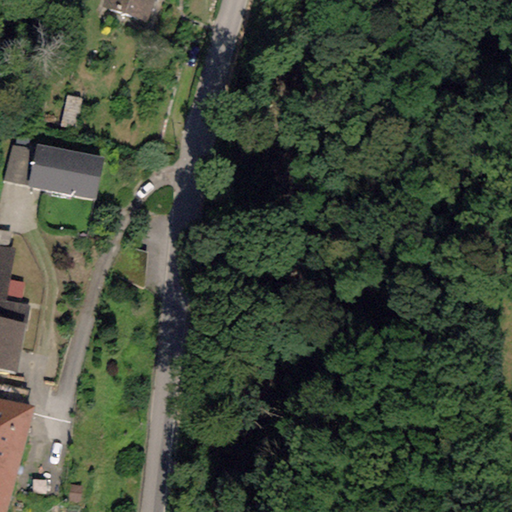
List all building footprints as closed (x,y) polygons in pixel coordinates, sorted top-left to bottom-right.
[(110,0),(108,8),(148,23),(156,0),(110,0)] [(14,145),(5,183),(91,204),(100,166),(14,145)] [(14,249),(0,248),(0,300),(5,300),(14,249)] [(29,305),(5,300),(0,300),(0,369),(18,373),(29,305)] [(0,400),(0,454),(20,459),(32,407),(0,400)] [(0,454),(0,511),(5,511),(20,459),(0,454)]
